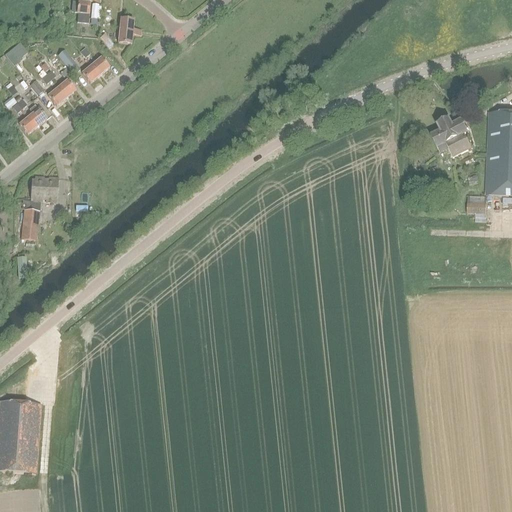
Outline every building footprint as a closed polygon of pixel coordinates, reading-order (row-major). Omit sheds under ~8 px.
[(87,25),(89,6),(79,5),(79,7),(74,6),(73,14),(78,15),(77,24),(87,25)] [(92,6),(91,20),(92,20),(100,21),(101,7),(92,6)] [(133,32),(134,22),(120,21),(117,46),(132,47),(133,38),(141,39),(142,32),(133,32)] [(102,38),(110,49),(115,45),(107,34),(102,38)] [(28,54),(20,44),(5,57),(14,68),(20,63),(19,61),(21,59),(28,54)] [(81,55),(85,61),(91,57),(86,51),(81,55)] [(73,77),(80,72),(64,52),(57,57),(73,77)] [(91,68),(100,79),(109,72),(100,61),(91,68)] [(47,77),(52,73),(44,64),(40,68),(47,77)] [(91,86),(100,79),(91,68),(82,76),(91,86)] [(47,77),(51,83),(57,79),(52,73),(47,77)] [(47,87),(51,83),(47,77),(42,81),(47,87)] [(30,88),(38,98),(44,93),(36,84),(30,88)] [(58,92),(67,102),(76,95),(67,84),(58,92)] [(18,95),(13,89),(9,92),(13,98),(18,95)] [(57,110),(67,102),(58,92),(48,99),(57,110)] [(18,106),(22,112),(28,108),(23,102),(18,106)] [(18,116),(22,112),(18,106),(13,110),(18,116)] [(28,119),(37,130),(46,122),(37,111),(34,107),(28,112),(31,116),(28,119)] [(511,198),(511,114),(489,114),(486,197),(511,198)] [(27,137),(37,130),(28,119),(18,126),(27,137)] [(470,155),(473,153),(464,136),(467,135),(461,124),(452,129),(449,123),(439,128),(441,134),(432,138),(438,149),(446,145),(453,160),(468,152),(470,155)] [(466,166),(474,163),(471,158),(464,162),(466,166)] [(36,200),(36,203),(57,204),(58,180),(35,179),(35,182),(32,182),(31,200),(36,200)] [(486,225),(486,200),(486,198),(467,197),(467,215),(476,216),(476,225),(486,225)] [(37,244),(40,214),(24,212),(21,242),(37,244)] [(82,223),(73,225),(75,235),(84,233),(82,223)] [(27,279),(26,259),(17,259),(19,280),(27,279)] [(0,473),(36,476),(41,406),(0,403),(0,404),(0,473)]
